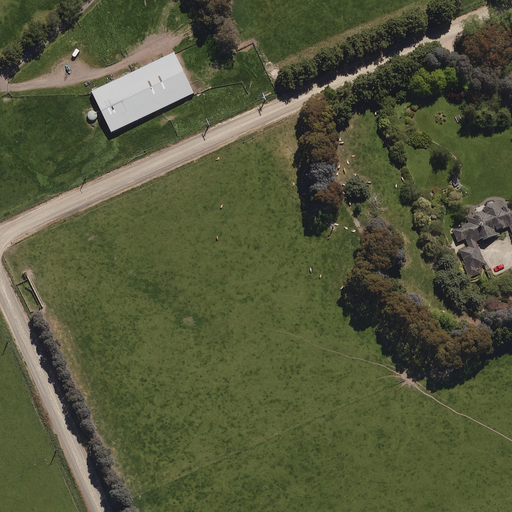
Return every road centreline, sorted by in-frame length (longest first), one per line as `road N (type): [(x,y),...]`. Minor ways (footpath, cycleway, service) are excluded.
road 1 (unclassified): [(0,236),(511,6)]
road 2 (unclassified): [(0,278),(103,511)]
